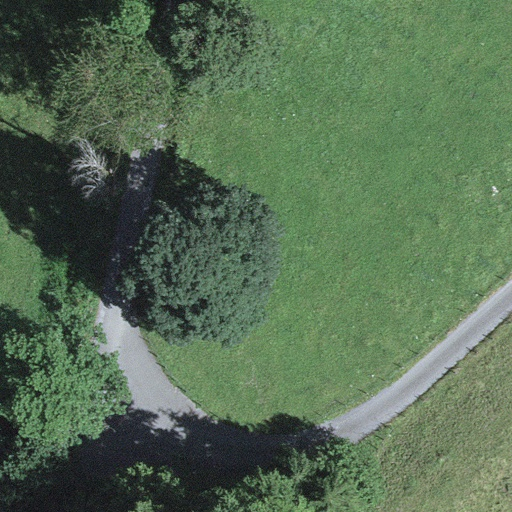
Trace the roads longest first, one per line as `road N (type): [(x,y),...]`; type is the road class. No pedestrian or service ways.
road 1 (track): [(511,290),(357,425),(324,441),(286,449),(216,445),(147,401)]
road 2 (track): [(181,0),(111,310),(132,384),(147,401)]
road 3 (track): [(147,401),(49,511)]
